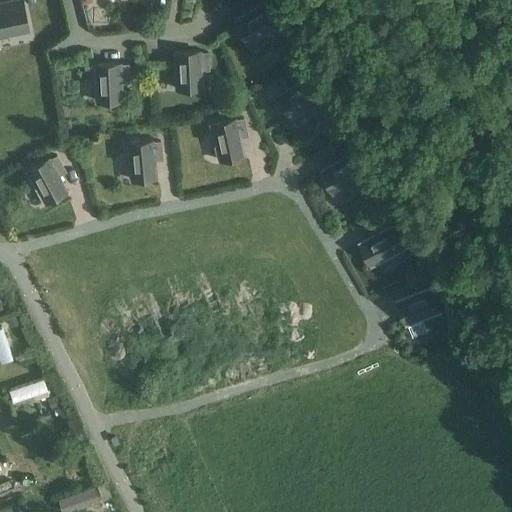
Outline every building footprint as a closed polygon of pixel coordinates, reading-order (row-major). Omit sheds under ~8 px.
[(0,31),(9,29),(10,32),(27,28),(21,0),(15,0),(0,3),(0,31)] [(247,42),(267,31),(271,37),(282,31),(278,24),(279,24),(266,1),(234,20),(247,42)] [(208,52),(200,52),(200,51),(174,52),(176,89),(201,88),(200,65),(208,64),(208,52)] [(128,64),(120,64),(120,63),(94,64),(96,101),(121,100),(120,77),(128,76),(128,64)] [(326,106),(322,99),(323,98),(310,76),(279,95),(292,117),(312,105),(316,112),(326,106)] [(245,118),(237,120),(237,118),(211,124),(219,160),(244,154),(239,131),(247,130),(245,118)] [(161,141),(153,142),(153,140),(127,143),(130,180),(156,177),(154,154),(162,153),(161,141)] [(354,153),(322,170),(334,193),(354,182),(358,189),(369,183),(365,176),(367,175),(354,153)] [(58,154),(51,158),(50,157),(27,169),(45,201),(68,189),(57,169),(64,165),(58,154)] [(393,224),(360,242),(372,264),(393,253),(397,260),(407,255),(404,248),(405,247),(393,224)] [(442,318),(439,311),(440,310),(430,287),(396,301),(406,325),(427,316),(430,323),(442,318)] [(8,336),(0,338),(0,349),(9,374),(21,369),(8,336)] [(50,387),(15,400),(20,413),(55,400),(50,387)] [(73,426),(44,433),(47,444),(75,438),(73,426)] [(84,466),(52,472),(54,483),(86,478),(84,466)]
